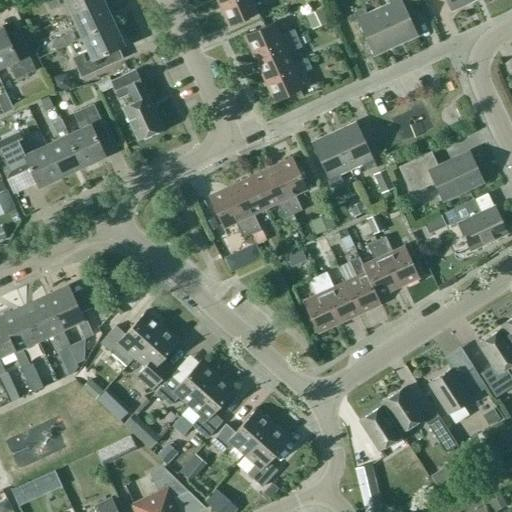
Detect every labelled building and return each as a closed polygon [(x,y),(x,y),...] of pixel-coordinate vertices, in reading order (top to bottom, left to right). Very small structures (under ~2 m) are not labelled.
[(103,1),(102,0),(45,0),(50,10),(65,2),(71,15),(103,1)] [(226,0),(219,4),(228,26),(257,13),(251,0),(226,0)] [(387,0),(389,3),(378,8),(395,45),(417,35),(401,0),(387,0)] [(473,1),(472,0),(445,0),(450,11),(473,1)] [(81,37),(113,23),(115,22),(111,13),(109,14),(103,1),(71,15),(77,28),(51,40),(56,49),(66,45),(82,38),(81,37)] [(378,8),(366,13),(363,7),(352,12),(372,55),(395,45),(378,8)] [(244,35),(254,57),(297,38),(293,29),(279,36),(273,22),(244,35)] [(81,37),(82,38),(87,50),(72,57),(81,77),(104,66),(99,56),(125,44),(121,35),(119,36),(113,23),(81,37)] [(0,66),(8,63),(15,79),(35,70),(16,29),(5,34),(2,26),(0,26),(0,66)] [(292,65),(287,53),(301,47),(297,38),(254,57),(263,78),(292,65)] [(136,68),(132,58),(112,67),(116,77),(136,68)] [(311,68),(307,59),(292,65),(263,78),(273,101),(302,88),(296,75),(311,68)] [(147,96),(146,96),(142,87),(142,86),(135,70),(111,81),(118,97),(130,92),(135,102),(123,107),(138,140),(162,129),(147,96)] [(39,98),(45,110),(53,106),(47,95),(39,98)] [(68,136),(83,168),(83,167),(83,166),(95,160),(96,161),(105,157),(99,144),(109,139),(94,105),(92,103),(73,112),(74,114),(81,130),(69,136),(68,136)] [(73,170),(74,172),(83,168),(68,136),(69,136),(62,120),(60,117),(51,122),(52,125),(59,140),(46,146),(60,176),(73,170)] [(375,165),(355,122),(333,132),(350,169),(361,164),(364,170),(375,165)] [(39,188),(48,184),(47,182),(60,176),(46,146),(34,152),(25,133),(20,136),(17,130),(0,138),(0,167),(5,178),(29,168),(39,188)] [(333,132),(311,142),(331,186),(342,181),(339,174),(350,169),(333,132)] [(437,166),(431,151),(398,167),(411,193),(434,182),(442,200),(482,182),(468,152),(437,166)] [(307,189),(292,157),(271,167),(293,214),(302,210),(295,195),(307,189)] [(293,214),(271,167),(250,177),(265,209),(276,203),(283,218),(293,214)] [(372,173),(381,192),(393,186),(385,167),(372,173)] [(250,177),(229,186),(251,233),(260,229),(253,214),(265,209),(250,177)] [(229,186),(208,196),(223,228),(235,222),(242,238),(251,233),(229,186)] [(494,207),(480,213),(474,199),(444,213),(451,228),(458,224),(470,249),(506,232),(494,207)] [(361,201),(349,207),(353,216),(365,210),(361,201)] [(328,213),(310,221),(316,234),(334,225),(328,213)] [(376,213),(365,218),(373,233),(383,228),(376,213)] [(362,238),(373,233),(365,218),(355,222),(362,238)] [(338,239),(345,253),(355,248),(348,234),(338,239)] [(397,287),(419,277),(404,245),(392,251),(385,236),(376,240),(397,287)] [(322,238),(308,245),(314,256),(328,248),(322,238)] [(373,260),(362,265),(376,297),(377,296),(397,287),(376,240),(366,244),(373,260)] [(287,255),(291,265),(306,259),(301,249),(287,255)] [(232,254),(225,258),(230,269),(237,265),(232,254)] [(377,296),(376,297),(362,265),(359,257),(349,261),(356,276),(344,282),(359,313),(380,304),(377,296)] [(338,323),(359,313),(344,282),(333,287),(326,272),(316,276),(338,323)] [(302,301),(317,333),(338,323),(316,276),(307,280),(314,295),(302,301)] [(61,331),(62,330),(77,323),(84,338),(92,335),(85,319),(84,320),(68,285),(45,296),(61,331)] [(61,331),(45,296),(22,306),(38,341),(54,334),(61,349),(69,345),(62,330),(61,331)] [(0,318),(14,350),(13,350),(14,352),(13,352),(20,368),(29,364),(22,349),(38,341),(22,306),(0,316),(0,318)] [(162,325),(145,311),(124,334),(115,326),(100,343),(126,366),(134,357),(162,325)] [(511,317),(500,325),(511,343),(511,317)] [(0,362),(0,356),(13,350),(14,350),(0,318),(0,374),(5,372),(0,362)] [(178,340),(162,325),(134,357),(144,366),(136,375),(151,389),(167,371),(157,363),(178,340)] [(511,347),(500,329),(478,344),(492,366),(480,373),(495,397),(511,386),(511,378),(505,368),(511,364),(511,347)] [(216,374),(200,360),(179,383),(170,375),(155,392),(170,405),(178,396),(189,406),(216,374)] [(448,413),(470,399),(469,397),(486,387),(471,365),(455,375),(450,369),(428,383),(448,413)] [(24,375),(32,392),(42,387),(35,370),(24,375)] [(233,389),(216,374),(189,406),(199,415),(191,424),(206,438),(222,421),(212,412),(233,389)] [(92,394),(100,387),(91,375),(82,381),(92,394)] [(403,387),(381,402),(401,432),(423,417),(403,387)] [(127,411),(103,390),(95,399),(119,420),(127,411)] [(381,406),(359,420),(378,450),(400,436),(381,406)] [(271,423),(255,409),(235,432),(225,424),(210,441),(225,454),(233,445),(244,455),(271,423)] [(148,447),(149,449),(160,437),(133,413),(123,425),(148,447)] [(426,422),(444,450),(455,443),(437,415),(426,422)] [(288,438),(271,423),(244,455),(254,464),(246,473),(262,486),(277,469),(268,461),(288,438)] [(128,452),(139,445),(134,437),(123,443),(128,452)] [(166,442),(155,454),(161,459),(161,458),(166,463),(177,451),(166,442)] [(161,459),(155,454),(149,449),(148,447),(143,453),(156,464),(161,459)] [(380,456),(370,462),(383,482),(393,476),(380,456)] [(370,464),(355,468),(359,484),(374,480),(370,464)] [(33,482),(18,488),(22,498),(62,484),(55,466),(31,475),(33,482)] [(163,467),(149,473),(158,494),(134,505),(136,511),(176,511),(170,499),(188,491),(163,467)] [(230,503),(239,511),(242,511),(259,494),(247,484),(230,503)] [(361,498),(364,511),(377,511),(383,511),(379,494),(361,498)] [(116,511),(110,498),(97,504),(100,511),(116,511)]
